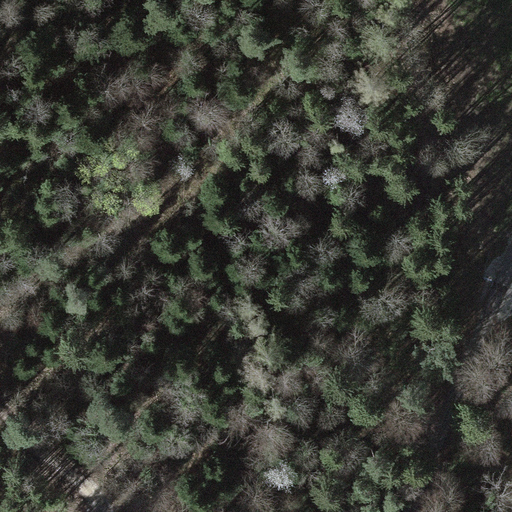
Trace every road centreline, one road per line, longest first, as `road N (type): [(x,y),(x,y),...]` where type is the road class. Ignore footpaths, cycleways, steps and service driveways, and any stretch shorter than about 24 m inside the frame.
road 1 (unclassified): [(511,264),(410,511)]
road 2 (track): [(0,403),(115,511)]
